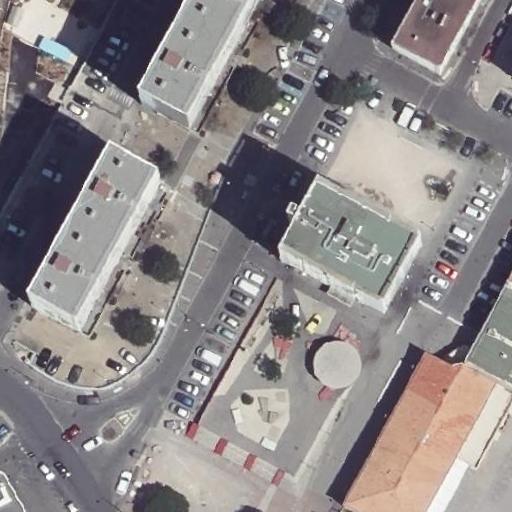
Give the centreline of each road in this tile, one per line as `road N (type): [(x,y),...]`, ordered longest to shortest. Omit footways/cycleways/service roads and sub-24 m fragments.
road 1 (residential): [(150,399),(338,53)]
road 2 (residential): [(443,110),(501,0)]
